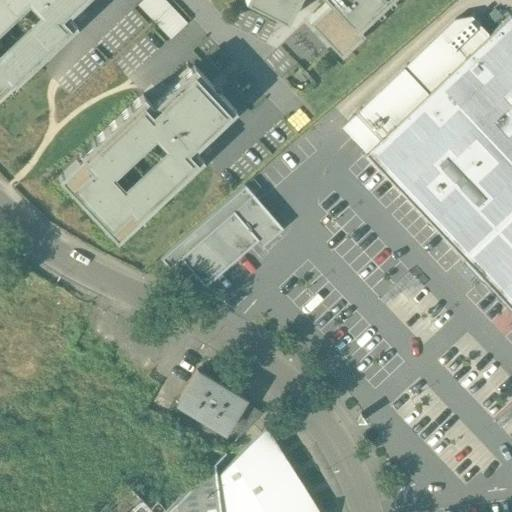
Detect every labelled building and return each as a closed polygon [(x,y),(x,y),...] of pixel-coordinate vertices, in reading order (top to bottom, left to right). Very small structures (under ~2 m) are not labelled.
[(0,0),(0,90),(69,25),(61,16),(78,0),(0,0)] [(168,0),(141,0),(139,3),(171,37),(188,20),(168,0)] [(246,0),(287,21),(298,0),(328,0),(329,1),(310,20),(342,54),(363,33),(361,29),(391,0),(246,0)] [(362,155),(511,308),(511,24),(504,16),(362,155)] [(187,69),(143,108),(135,99),(49,176),(106,238),(195,158),(185,148),(225,111),(187,69)] [(253,177),(171,248),(171,249),(161,257),(169,267),(181,256),(205,284),(256,239),(261,245),(281,227),(252,194),(255,192),(253,190),(259,185),(253,177)] [(205,357),(180,399),(241,434),(266,411),(274,402),(205,357)] [(265,427),(220,471),(213,466),(219,511),(319,511),(309,495),(308,490),(296,476),(296,475),(295,470),(283,456),(283,455),(282,450),(271,436),(265,427)] [(211,464),(161,511),(219,511),(213,466),(211,464)]
